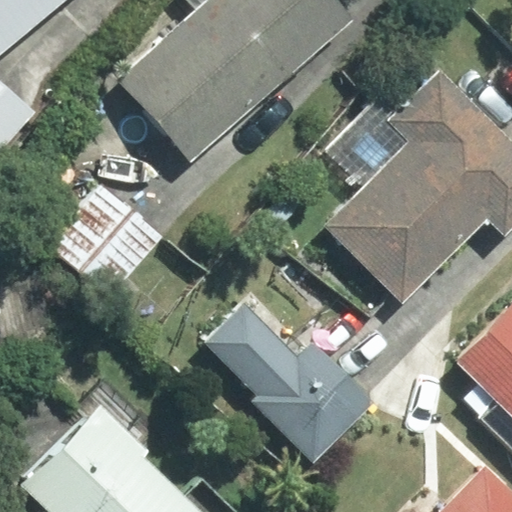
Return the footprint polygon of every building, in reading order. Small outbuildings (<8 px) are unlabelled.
[(0,0),(0,47),(53,0),(0,0)] [(174,0),(184,10),(106,80),(181,163),(340,19),(322,0),(174,0)] [(311,149),(348,185),(313,220),(321,228),(301,248),(367,313),(384,295),(392,303),(473,221),(488,236),(511,211),(511,149),(423,62),(380,106),(366,92),(311,149)] [(0,99),(0,142),(22,119),(0,99)] [(159,237),(92,180),(34,249),(101,306),(159,237)] [(252,286),(194,341),(305,460),(363,405),(252,286)] [(511,305),(501,294),(440,354),(488,403),(471,419),(511,460),(511,305)] [(192,511),(79,397),(5,469),(33,497),(17,511),(192,511)] [(511,511),(511,496),(473,459),(422,511),(511,511)]
